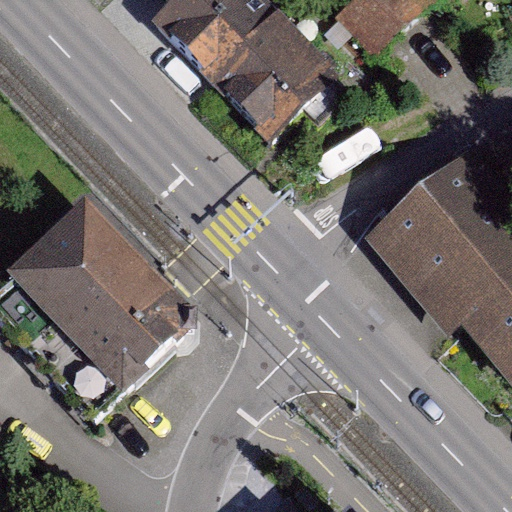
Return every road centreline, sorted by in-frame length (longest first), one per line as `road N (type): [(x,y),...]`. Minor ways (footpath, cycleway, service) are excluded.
road 1 (primary): [(16,0),(283,277)]
road 2 (residential): [(511,110),(429,158),(283,277)]
road 3 (primary): [(323,319),(509,511)]
road 4 (residential): [(323,319),(233,410),(207,457),(195,511)]
road 5 (unknown): [(199,496),(12,392)]
